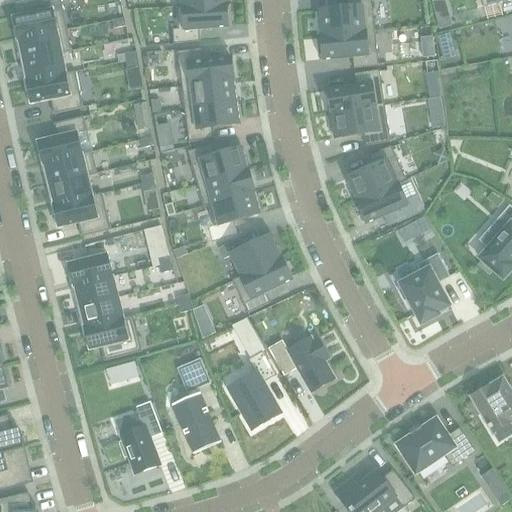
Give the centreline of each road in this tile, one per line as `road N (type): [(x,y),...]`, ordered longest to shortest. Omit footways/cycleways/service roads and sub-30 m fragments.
road 1 (residential): [(270,0),(282,115),(300,180),(330,255),(402,388)]
road 2 (residential): [(0,166),(86,511)]
road 3 (residential): [(402,388),(299,465),(196,511)]
road 4 (residential): [(511,326),(402,388)]
